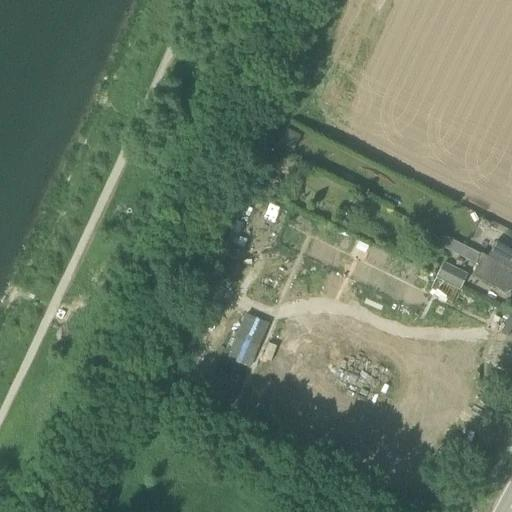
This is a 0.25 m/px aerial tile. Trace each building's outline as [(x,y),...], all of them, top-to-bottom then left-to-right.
[(286,129),(277,148),(290,155),(300,136),(286,129)] [(291,161),(276,154),(268,170),(262,181),(275,188),(281,176),(287,179),(295,163),(291,161)] [(383,229),(367,222),(362,232),(378,239),(383,229)] [(418,231),(420,226),(413,222),(408,231),(416,234),(417,233),(419,234),(420,232),(418,231)] [(453,253),(466,259),(470,249),(458,243),(445,237),(440,246),(453,253)] [(511,250),(496,242),(486,257),(511,270),(511,250)] [(511,270),(486,257),(479,254),(475,263),(480,266),(474,276),(498,289),(509,291),(511,292),(511,270)] [(439,266),(425,259),(421,267),(436,274),(439,266)] [(443,263),(436,276),(435,278),(460,290),(468,275),(443,263)]
